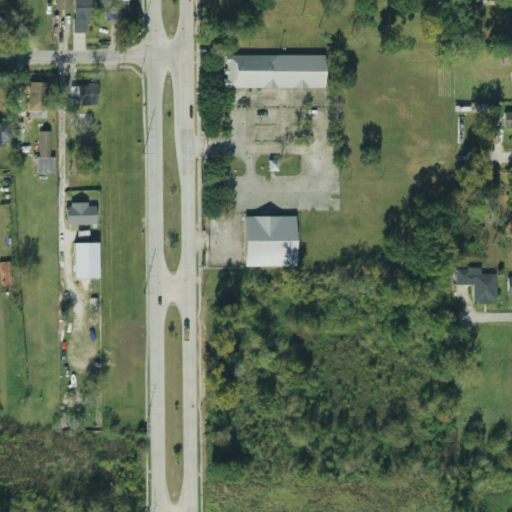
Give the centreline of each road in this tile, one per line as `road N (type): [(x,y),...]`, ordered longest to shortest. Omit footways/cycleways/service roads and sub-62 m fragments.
road 1 (secondary): [(154,0),(162,511)]
road 2 (secondary): [(195,511),(191,174)]
road 3 (tertiary): [(190,49),(0,51)]
road 4 (secondary): [(191,174),(190,49)]
